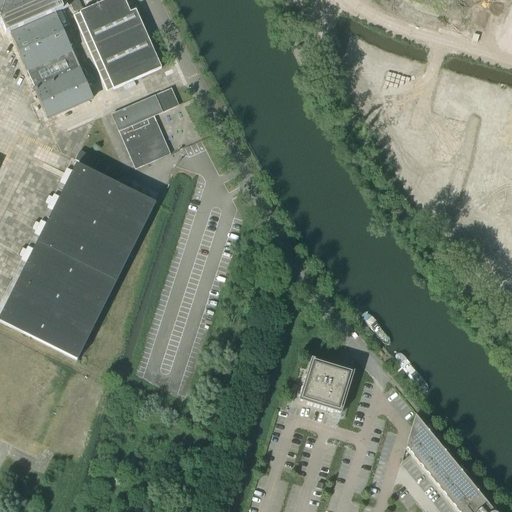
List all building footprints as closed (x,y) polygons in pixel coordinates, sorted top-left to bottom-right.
[(0,0),(0,23),(6,36),(9,34),(54,15),(63,11),(58,0),(0,0)] [(82,9),(78,0),(72,0),(70,5),(73,13),(82,9)] [(123,0),(110,0),(79,14),(113,90),(160,70),(135,12),(129,14),(123,0)] [(421,6),(417,20),(439,26),(442,14),(447,15),(449,8),(436,5),(435,10),(421,6)] [(54,15),(9,34),(46,119),(91,100),(54,15)] [(388,74),(380,104),(397,109),(404,85),(395,83),(397,76),(388,74)] [(169,155),(169,154),(153,117),(176,107),(172,99),(174,98),(171,91),(161,96),(160,95),(112,116),(118,132),(117,132),(134,171),(169,155)] [(443,127),(437,150),(455,155),(463,126),(454,123),(453,129),(443,127)] [(0,318),(0,323),(76,362),(154,205),(141,198),(141,199),(103,179),(109,167),(96,160),(79,152),(75,161),(78,163),(0,318)] [(489,175),(481,204),(499,209),(506,186),(497,183),(498,177),(489,175)] [(353,309),(358,305),(327,264),(322,268),(353,309)] [(343,409),(348,390),(353,373),(310,360),(308,368),(297,403),(333,414),(333,413),(340,415),(342,409),(343,409)] [(476,449),(444,407),(439,411),(471,452),(476,449)] [(492,511),(481,499),(470,485),(467,481),(454,465),(451,461),(438,445),(434,441),(424,429),(414,417),(405,449),(456,511),(492,511)]
